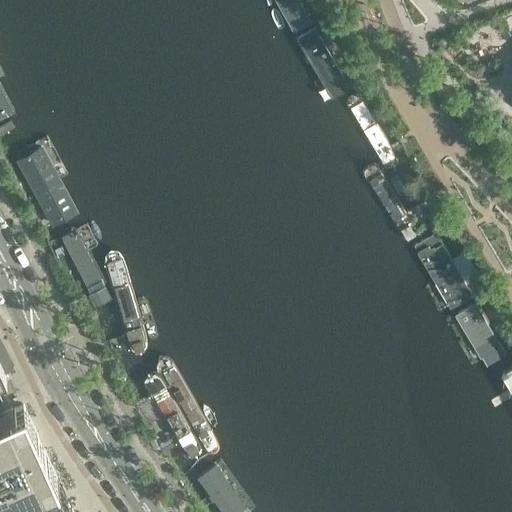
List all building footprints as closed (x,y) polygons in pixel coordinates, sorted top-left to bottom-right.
[(276,0),(295,33),(318,20),(306,0),(276,0)] [(333,100),(354,87),(317,26),(297,38),(333,100)] [(0,89),(0,120),(13,114),(0,89)] [(346,102),(346,103),(383,166),(385,168),(387,169),(389,170),(391,171),(393,171),(396,172),(397,170),(398,168),(398,167),(399,165),(399,163),(399,161),(398,159),(398,157),(361,95),(360,95),(358,94),(357,94),(355,94),(354,94),(352,95),(351,95),(349,96),(348,97),(347,99),(347,100),(346,102)] [(41,140),(12,155),(51,230),(80,214),(41,140)] [(363,173),(363,175),(403,241),(405,242),(407,242),(408,242),(410,241),(412,241),(413,240),(414,239),(416,237),(416,236),(417,234),(418,233),(379,167),(377,166),(376,165),(375,164),(373,164),(371,164),(370,164),(368,165),(367,165),(366,166),(365,167),(364,169),(363,170),(363,172),(363,173)] [(78,226),(60,236),(92,294),(93,296),(94,297),(96,299),(97,300),(99,301),(101,302),(103,302),(105,303),(107,303),(108,301),(109,299),(110,298),(110,296),(110,294),(110,292),(110,290),(110,288),(78,226)] [(441,230),(416,245),(454,309),(478,295),(441,230)] [(103,261),(104,263),(127,350),(128,352),(130,353),(131,354),(133,355),(134,356),(136,356),(138,356),(140,356),(141,355),(143,354),(144,353),(146,352),(147,351),(147,349),(148,347),(125,260),(125,258),(124,256),(124,255),(122,253),(121,252),(120,251),(118,251),(116,250),(115,250),(113,250),(111,250),(109,251),(108,252),(107,253),(105,255),(105,256),(104,258),(103,259),(103,261)] [(511,341),(485,296),(456,314),(491,373),(511,360),(511,341)] [(162,365),(162,368),(162,372),(163,375),(164,378),(166,382),(203,450),(206,453),(208,455),(210,455),(214,456),(216,455),(218,453),(220,450),(221,448),(220,445),(219,441),(182,373),(180,370),(178,367),(175,365),(172,362),(170,360),(168,359),(162,357),(162,359),(162,363),(162,365)] [(511,367),(503,373),(511,386),(511,367)] [(143,380),(143,381),(186,456),(187,457),(187,458),(188,458),(189,459),(190,459),(191,459),(200,455),(201,454),(201,453),(202,452),(202,451),(201,450),(201,449),(159,372),(158,371),(157,371),(156,370),(155,370),(153,370),(152,370),(144,376),(143,376),(143,378),(143,379),(143,380)] [(0,508),(59,482),(24,404),(0,414),(0,508)] [(221,459),(197,477),(222,511),(253,511),(257,509),(221,459)] [(0,511),(45,511),(67,502),(59,482),(0,508),(0,511)] [(75,511),(72,503),(68,504),(67,502),(45,511),(75,511)]
